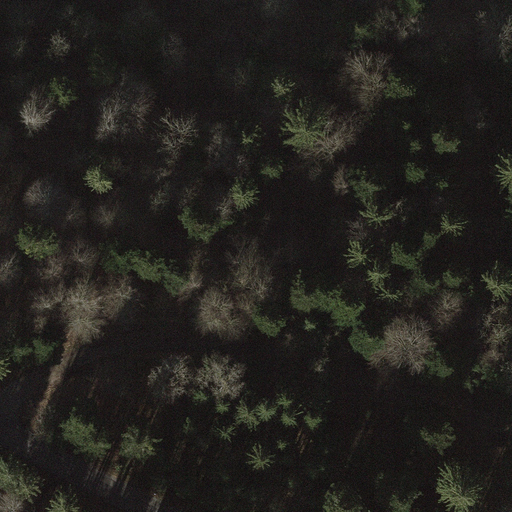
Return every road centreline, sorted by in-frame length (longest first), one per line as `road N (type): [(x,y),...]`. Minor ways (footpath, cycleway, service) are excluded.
road 1 (track): [(0,408),(124,342),(182,336),(261,366),(511,425)]
road 2 (unclassified): [(165,511),(0,422)]
